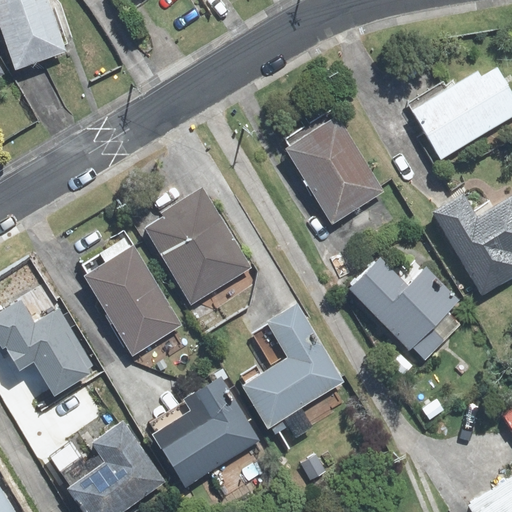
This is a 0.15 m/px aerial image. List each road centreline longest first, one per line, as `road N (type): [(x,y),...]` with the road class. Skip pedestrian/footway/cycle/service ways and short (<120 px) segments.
road 1 (unknown): [(193,125),(433,482)]
road 2 (residential): [(366,0),(252,51),(0,207)]
